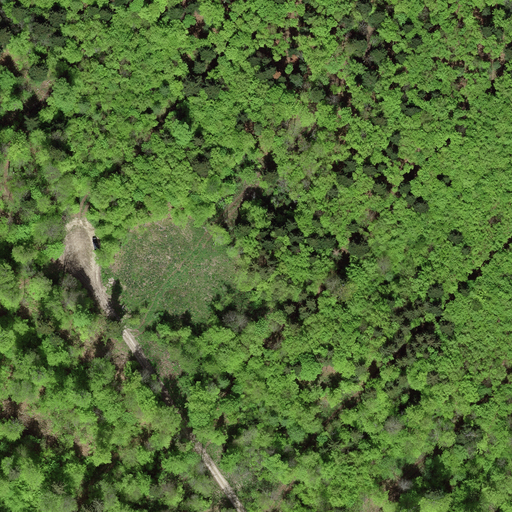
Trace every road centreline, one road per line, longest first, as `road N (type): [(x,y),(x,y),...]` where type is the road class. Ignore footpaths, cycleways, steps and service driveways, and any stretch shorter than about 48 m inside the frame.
road 1 (track): [(0,209),(65,246),(252,511)]
road 2 (track): [(511,454),(341,511)]
